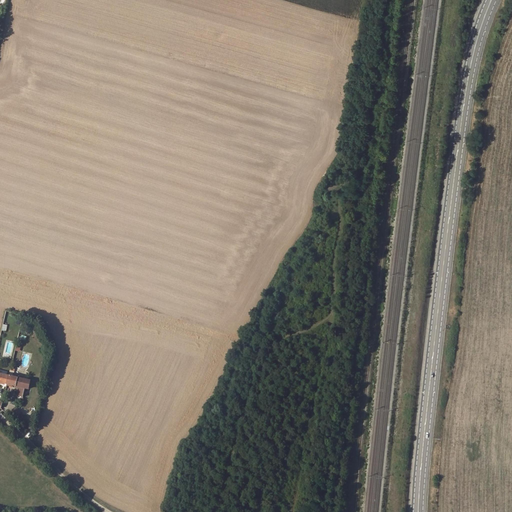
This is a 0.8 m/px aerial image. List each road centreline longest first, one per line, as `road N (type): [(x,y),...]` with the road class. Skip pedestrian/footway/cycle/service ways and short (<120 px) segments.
road 1 (primary): [(491,0),(457,143),(416,511)]
road 2 (unclassified): [(0,415),(108,511)]
